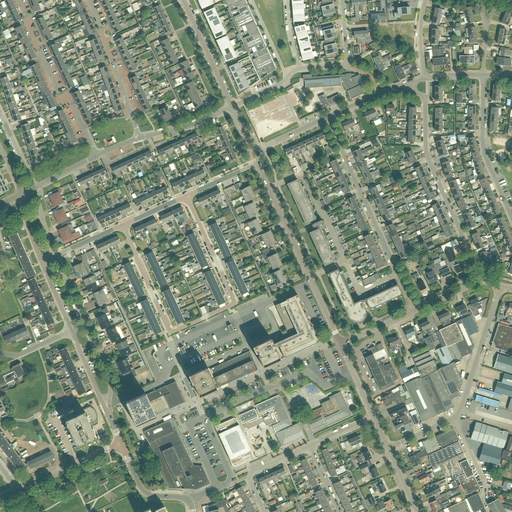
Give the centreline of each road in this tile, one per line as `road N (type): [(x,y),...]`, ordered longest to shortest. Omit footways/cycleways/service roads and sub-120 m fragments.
road 1 (residential): [(481,279),(427,156),(425,100),(407,82)]
road 2 (residential): [(95,156),(18,0)]
road 3 (residential): [(397,273),(327,117)]
road 4 (unclassified): [(204,418),(303,372),(328,387),(354,374)]
road 5 (residential): [(203,318),(169,331),(123,226)]
road 6 (residential): [(203,318),(234,302),(187,197)]
road 7 (residential): [(511,217),(483,147),(483,74)]
road 8 (residential): [(139,138),(88,0)]
road 9 (residential): [(454,419),(499,285)]
road 10 (residential): [(346,260),(301,174),(269,188)]
